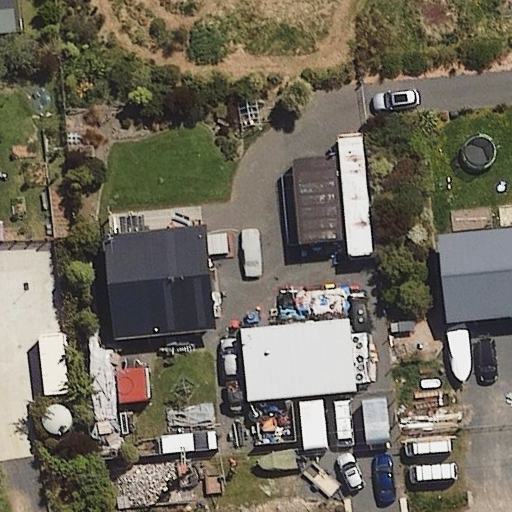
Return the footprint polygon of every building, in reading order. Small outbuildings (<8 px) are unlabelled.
[(285,131),(263,132),(265,178),(288,177),(285,131)] [(199,230),(103,240),(114,343),(210,333),(199,230)] [(511,320),(511,235),(438,240),(444,326),(511,320)] [(353,395),(347,325),(241,334),(246,404),(353,395)] [(356,416),(236,427),(238,452),(358,441),(356,416)]
